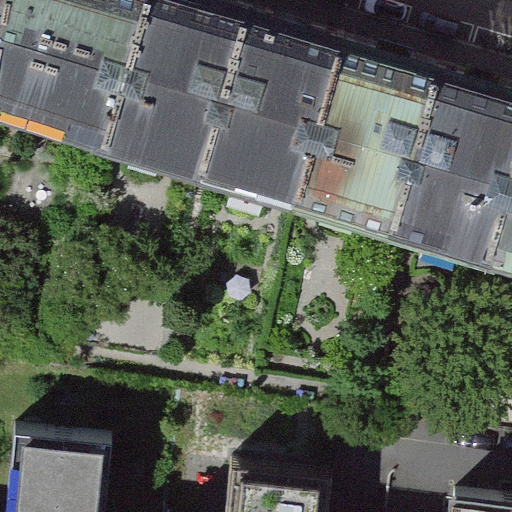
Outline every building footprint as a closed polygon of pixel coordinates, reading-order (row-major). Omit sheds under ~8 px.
[(0,0),(0,104),(86,132),(125,0),(0,0)] [(125,0),(86,132),(183,160),(230,0),(125,0)] [(281,190),(334,15),(284,0),(230,0),(183,160),(281,190)] [(380,220),(432,43),(334,15),(281,190),(380,220)] [(474,248),(511,118),(511,65),(432,43),(380,220),(474,248)] [(511,118),(474,248),(511,260),(511,354),(509,366),(511,367),(511,118)] [(0,511),(102,511),(114,433),(5,422),(0,475),(0,511)] [(329,511),(334,467),(233,458),(226,511),(329,511)] [(511,511),(511,496),(456,491),(453,511),(511,511)]
